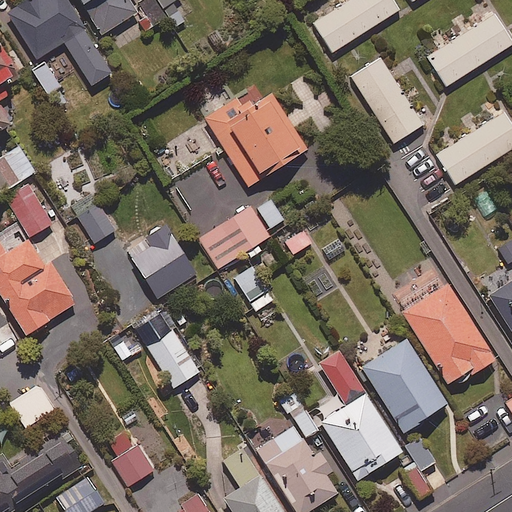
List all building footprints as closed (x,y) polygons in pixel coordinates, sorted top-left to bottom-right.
[(86,29),(67,0),(27,0),(5,14),(36,62),(65,43),(92,85),(110,73),(82,31),(86,29)] [(79,0),(102,36),(138,13),(129,0),(79,0)] [(175,0),(143,0),(139,3),(148,18),(140,22),(145,31),(168,17),(175,28),(184,22),(172,2),(175,0)] [(399,11),(391,0),(349,0),(312,23),(332,53),(399,11)] [(511,44),(511,42),(494,15),(427,57),(446,87),(511,44)] [(0,109),(0,85),(13,77),(8,70),(14,67),(0,46),(0,132),(10,125),(0,109)] [(423,125),(380,58),(348,78),(391,145),(423,125)] [(294,128),(272,94),(245,112),(236,98),(203,119),(249,188),(307,149),(294,129),(294,128)] [(511,149),(511,126),(503,113),(436,155),(455,185),(511,149)] [(0,194),(35,172),(17,145),(0,156),(0,194)] [(0,231),(5,239),(23,228),(29,238),(52,224),(29,187),(6,201),(17,219),(0,229),(0,231)] [(284,220),(271,200),(257,209),(270,229),(284,220)] [(115,230),(99,206),(79,219),(95,243),(115,230)] [(270,237),(251,206),(200,239),(219,269),(270,237)] [(196,275),(166,226),(126,250),(157,299),(196,275)] [(311,244),(302,230),(284,242),(292,255),(311,244)] [(6,254),(0,244),(0,298),(24,337),(76,304),(50,262),(44,266),(28,241),(6,254)] [(511,261),(511,241),(498,248),(505,265),(511,261)] [(274,299),(250,266),(232,278),(255,312),(274,299)] [(511,330),(511,282),(490,297),(511,330)] [(495,361),(448,285),(403,314),(448,385),(471,371),(473,375),(495,361)] [(0,352),(19,340),(9,323),(0,328),(0,352)] [(199,372),(172,330),(147,346),(174,389),(199,372)] [(448,405),(406,341),(361,369),(403,434),(448,405)] [(356,481),(402,453),(339,352),(318,365),(343,407),(319,421),(356,481)] [(55,411),(39,385),(9,404),(25,430),(55,411)] [(318,431),(306,411),(293,419),(305,439),(318,431)] [(314,457),(294,426),(256,450),(295,511),(309,511),(338,494),(326,476),(332,472),(319,453),(314,457)] [(123,431),(105,442),(115,457),(110,460),(128,487),(153,471),(136,444),(132,447),(123,431)] [(0,511),(3,511),(78,465),(60,437),(7,471),(0,459),(0,511)] [(435,462),(423,440),(407,449),(419,471),(435,462)] [(282,511),(260,476),(222,500),(229,511),(282,511)] [(91,511),(105,503),(87,477),(54,500),(62,511),(91,511)] [(209,511),(198,494),(181,505),(185,511),(209,511)]
